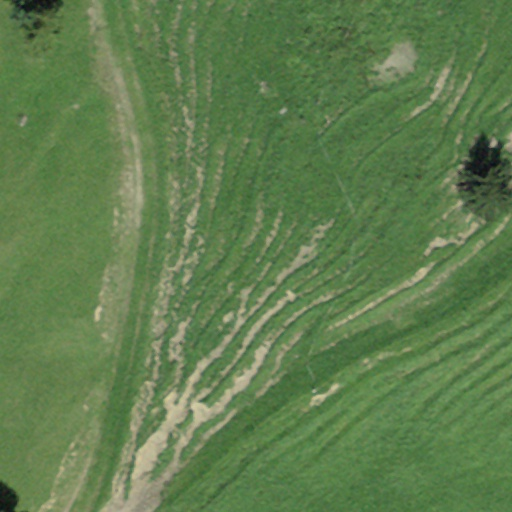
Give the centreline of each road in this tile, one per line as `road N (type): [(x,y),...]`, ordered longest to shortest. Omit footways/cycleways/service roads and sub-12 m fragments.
road 1 (track): [(82,511),(112,413),(157,196),(152,134),(113,0)]
road 2 (track): [(135,511),(332,355),(422,320),(511,255)]
